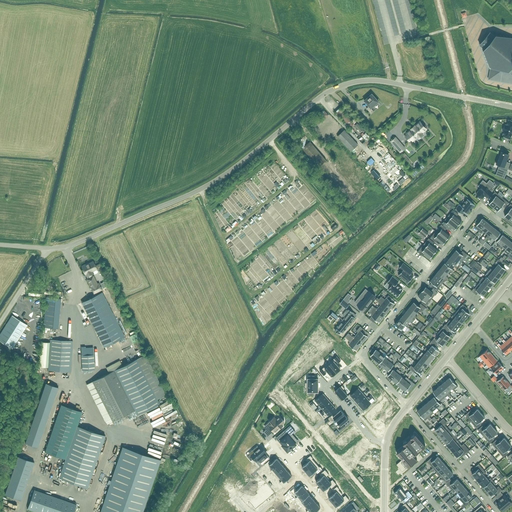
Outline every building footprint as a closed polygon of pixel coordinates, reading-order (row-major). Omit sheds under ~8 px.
[(485,56),(484,57),(487,59),(485,60),(488,62),(486,63),(489,65),(490,68),(488,79),(511,83),(511,38),(509,36),(508,37),(506,36),(505,37),(503,35),(502,36),(500,34),(499,36),(496,35),(495,36),(490,32),(479,44),(484,49),(483,50),(484,53),(483,54),(485,56)] [(372,94),(364,100),(369,106),(366,108),(371,113),(373,111),(371,108),(378,101),(372,94)] [(334,113),(349,128),(355,123),(340,107),(334,113)] [(511,121),(510,120),(508,125),(506,125),(505,124),(503,130),(504,131),(502,135),(506,136),(506,138),(510,139),(511,134),(511,121)] [(425,127),(425,126),(422,122),(422,123),(420,121),(415,126),(415,125),(410,129),(411,129),(406,133),(407,135),(405,137),(409,141),(411,139),(412,141),(417,136),(419,138),(423,135),(421,133),(426,129),(425,127)] [(337,136),(351,151),(358,145),(344,130),(337,136)] [(370,135),(369,136),(364,134),(360,141),(363,142),(364,141),(370,143),(371,140),(372,140),(373,137),(370,135)] [(374,145),(379,149),(382,144),(377,141),(374,145)] [(318,167),(326,160),(310,142),(302,148),(318,167)] [(404,148),(399,142),(395,146),(400,152),(404,148)] [(505,155),(506,154),(500,151),(496,163),(504,167),(508,156),(505,155)] [(356,160),(367,172),(370,169),(359,157),(356,160)] [(385,182),(378,176),(375,179),(382,185),(385,182)] [(476,193),(476,194),(478,195),(480,197),(481,198),(482,199),(483,198),(483,197),(484,196),(485,196),(487,198),(488,197),(488,196),(489,195),(490,194),(491,193),(492,192),(492,191),(493,189),(494,189),(492,188),(494,185),(492,184),(493,184),(493,183),(489,179),(486,183),(483,180),(478,186),(480,188),(479,188),(479,189),(478,190),(478,191),(477,192),(476,193)] [(493,207),(501,197),(495,191),(491,196),(493,198),(489,204),(493,207)] [(508,203),(501,197),(493,207),(498,211),(502,206),(504,208),(508,203)] [(467,214),(474,205),(467,199),(461,206),(459,204),(455,209),(462,214),(464,212),(467,214)] [(301,223),(298,225),(307,235),(310,232),(311,232),(310,226),(311,225),(318,222),(322,220),(320,218),(318,214),(322,218),(328,216),(321,207),(319,207),(314,212),(316,214),(314,215),(315,218),(301,223)] [(456,216),(458,214),(453,210),(447,216),(458,225),(461,221),(456,216)] [(454,230),(458,225),(447,216),(442,223),(447,228),(449,225),(454,230)] [(479,231),(486,222),(482,218),(476,225),(479,227),(477,229),(479,231)] [(485,232),(491,225),(486,222),(479,231),(481,233),(483,230),(485,232)] [(444,231),(446,228),(441,224),(437,228),(440,230),(438,233),(446,240),(450,235),(444,231)] [(488,238),(496,229),(491,225),(485,232),(488,234),(486,237),(488,238)] [(321,228),(328,236),(331,234),(324,226),(321,228)] [(495,240),(500,233),(496,229),(488,238),(490,240),(492,237),(495,240)] [(446,240),(438,233),(436,231),(430,238),(435,242),(437,240),(442,244),(446,240)] [(499,247),(507,238),(502,234),(496,242),(499,244),(497,246),(499,247)] [(432,245),(434,242),(429,238),(423,245),(434,253),(437,249),(432,245)] [(506,248),(511,242),(507,238),(499,247),(501,249),(503,246),(506,248)] [(430,258),(434,253),(423,245),(417,252),(422,256),(424,253),(430,258)] [(462,251),(460,253),(456,250),(452,254),(459,260),(461,257),(464,259),(467,255),(462,251)] [(457,262),(459,260),(452,254),(449,259),(458,266),(459,264),(457,262)] [(456,268),(458,266),(449,259),(445,263),(444,263),(454,270),(452,268),(454,266),(456,268)] [(501,265),(503,263),(502,262),(498,259),(494,263),(497,265),(495,268),(501,273),(505,269),(501,265)] [(87,277),(88,278),(87,279),(94,294),(102,290),(99,282),(96,283),(93,276),(92,276),(91,274),(93,274),(94,274),(97,273),(98,271),(93,261),(86,265),(86,264),(81,266),(85,274),(86,274),(87,277)] [(452,272),(454,270),(444,263),(441,267),(448,273),(450,270),(452,272)] [(412,270),(406,265),(398,275),(403,279),(405,282),(406,281),(407,283),(408,282),(411,279),(411,278),(413,276),(410,273),(412,270)] [(446,275),(448,273),(441,267),(437,272),(446,279),(448,277),(446,275)] [(498,278),(501,273),(495,268),(493,270),(490,268),(488,270),(498,278)] [(494,282),(498,278),(488,270),(487,272),(489,274),(487,276),(486,276),(494,282)] [(446,279),(437,272),(434,276),(442,283),(446,279)] [(387,282),(384,286),(388,289),(397,296),(402,290),(396,284),(399,281),(392,276),(387,282)] [(439,288),(442,283),(434,276),(430,281),(434,284),(432,287),(437,291),(439,288)] [(490,287),(494,282),(486,276),(485,279),(482,277),(481,279),(490,287)] [(486,291),(490,287),(481,279),(479,281),(480,282),(478,284),(486,291)] [(483,296),(486,291),(478,284),(474,288),(471,290),(476,294),(478,292),(483,296)] [(432,288),(430,291),(425,286),(421,291),(431,299),(435,295),(437,292),(432,288)] [(265,300),(271,296),(267,291),(261,295),(265,300)] [(375,296),(372,294),(371,294),(370,293),(368,291),(365,295),(362,292),(355,302),(357,304),(359,306),(360,307),(361,308),(362,309),(365,306),(366,307),(375,296)] [(427,303),(431,299),(421,291),(418,296),(423,300),(421,302),(426,306),(428,304),(427,303)] [(124,337),(102,292),(81,303),(104,347),(124,337)] [(391,301),(393,299),(388,295),(385,299),(381,296),(379,299),(390,308),(394,303),(391,301)] [(60,299),(45,297),(43,327),(58,328),(60,299)] [(379,299),(377,297),(375,299),(379,303),(379,304),(380,305),(379,307),(386,313),(390,308),(379,299)] [(440,306),(441,307),(446,300),(443,298),(438,304),(440,306)] [(343,299),(340,302),(346,307),(349,304),(347,303),(343,299)] [(420,303),(418,306),(414,302),(410,306),(416,312),(419,309),(422,312),(425,307),(420,303)] [(438,304),(437,304),(431,312),(434,315),(441,307),(440,306),(438,304)] [(465,310),(467,308),(463,304),(459,309),(457,311),(465,318),(469,313),(465,310)] [(376,307),(375,308),(372,305),(370,308),(372,309),(383,318),(386,313),(379,307),(377,309),(376,307)] [(414,314),(416,312),(410,306),(406,311),(415,318),(417,316),(414,314)] [(342,320),(349,325),(355,317),(351,314),(353,312),(348,308),(346,311),(348,313),(342,320)] [(379,322),(383,318),(372,309),(369,311),(373,314),(369,319),(374,323),(376,320),(379,322)] [(414,320),(415,318),(406,311),(402,315),(409,321),(411,318),(414,320)] [(462,322),(465,318),(457,311),(453,315),(452,315),(462,322)] [(332,312),(330,315),(333,318),(336,320),(338,317),(332,312)] [(0,341),(12,349),(27,325),(12,315),(0,333),(0,341)] [(407,324),(409,321),(402,315),(399,320),(398,319),(398,320),(408,327),(409,325),(407,324)] [(458,327),(462,322),(452,315),(451,317),(453,319),(451,321),(450,320),(449,320),(458,327)] [(429,321),(426,325),(427,326),(429,327),(435,321),(432,319),(431,318),(429,321)] [(349,325),(342,320),(334,330),(339,334),(341,332),(342,333),(349,325)] [(408,327),(398,320),(395,324),(399,328),(397,330),(402,334),(404,332),(401,329),(405,325),(408,327)] [(458,327),(449,320),(446,324),(445,324),(443,326),(448,330),(450,328),(454,332),(458,327)] [(365,334),(367,332),(360,326),(356,331),(358,332),(356,334),(364,341),(368,336),(365,334)] [(448,330),(443,326),(437,333),(439,335),(446,340),(450,336),(446,333),(448,330)] [(353,336),(352,336),(348,333),(346,335),(360,346),(364,341),(356,334),(354,337),(353,336)] [(356,351),(360,346),(346,335),(345,337),(349,340),(348,341),(350,342),(348,344),(356,351)] [(435,339),(434,338),(431,341),(436,345),(438,342),(442,345),(446,340),(439,335),(435,339)] [(388,343),(382,338),(381,338),(380,337),(377,341),(385,347),(388,343)] [(510,350),(511,348),(511,342),(508,338),(505,341),(502,337),(500,338),(504,342),(510,350)] [(72,341),(50,339),(48,370),(70,372),(72,341)] [(40,341),(38,367),(48,367),(49,342),(40,341)] [(434,347),(436,345),(431,341),(429,343),(432,345),(428,350),(425,347),(435,355),(439,350),(434,347)] [(505,354),(510,350),(504,342),(500,345),(497,341),(495,342),(505,354)] [(89,347),(81,348),(82,370),(94,369),(94,354),(93,347),(89,347)] [(373,347),(369,351),(372,353),(370,356),(375,359),(382,350),(380,349),(378,351),(375,349),(373,347)] [(431,359),(435,355),(425,347),(424,349),(426,351),(424,354),(431,359)] [(487,349),(479,356),(484,362),(492,355),(487,349)] [(382,354),(384,352),(382,350),(375,359),(379,363),(385,356),(382,354)] [(92,381),(92,382),(112,421),(135,410),(137,415),(159,403),(157,399),(165,394),(145,354),(137,359),(92,381)] [(427,364),(431,359),(424,354),(422,356),(420,354),(418,356),(427,364)] [(497,360),(492,355),(484,362),(489,367),(497,360)] [(332,362),(329,364),(336,372),(340,368),(335,362),(336,360),(338,363),(340,361),(336,356),(330,361),(332,362)] [(384,357),(385,356),(379,363),(383,367),(391,358),(389,356),(387,359),(384,357)] [(417,363),(424,368),(427,364),(418,356),(416,358),(419,360),(417,363)] [(391,362),(393,360),(391,358),(383,367),(388,371),(393,364),(391,362)] [(495,374),(503,367),(498,361),(490,368),(495,374)] [(420,373),(424,368),(417,363),(416,362),(412,366),(411,365),(409,368),(413,372),(415,369),(420,373)] [(326,365),(320,370),(324,375),(326,373),(324,371),(326,369),(331,376),(336,372),(329,364),(327,367),(326,365)] [(392,379),(399,370),(397,369),(395,371),(393,369),(387,375),(392,379)] [(399,374),(401,372),(399,370),(392,379),(396,383),(402,376),(399,374)] [(305,382),(305,385),(318,385),(318,378),(314,378),(314,375),(308,375),(308,378),(307,378),(307,382),(305,382)] [(402,377),(402,376),(396,383),(400,387),(408,378),(406,376),(404,379),(402,377)] [(510,384),(503,376),(497,381),(496,382),(499,385),(499,384),(504,389),(505,389),(507,392),(511,389),(510,389),(511,387),(511,384),(511,385),(510,385),(510,384)] [(445,381),(451,388),(453,390),(457,386),(449,377),(445,381)] [(408,382),(410,380),(408,378),(400,387),(405,391),(411,384),(408,382)] [(449,390),(451,388),(445,381),(441,384),(449,394),(451,392),(449,390)] [(25,443),(37,447),(58,387),(45,383),(25,443)] [(441,384),(437,388),(445,397),(447,395),(449,397),(451,396),(449,394),(441,384)] [(305,385),(305,387),(307,387),(307,391),(308,391),(308,395),(314,395),(314,391),(318,392),(318,385),(305,385)] [(342,385),(335,391),(342,399),(347,395),(342,388),(344,387),(342,385)] [(358,388),(350,395),(354,400),(362,393),(358,388)] [(440,401),(445,397),(437,388),(432,392),(440,401)] [(323,393),(315,400),(319,405),(327,398),(323,393)] [(362,393),(354,400),(358,405),(367,398),(362,393)] [(430,400),(436,407),(440,404),(434,396),(430,400)] [(327,398),(319,405),(323,410),(331,403),(327,398)] [(367,398),(358,405),(363,410),(371,403),(367,398)] [(436,407),(430,400),(425,403),(432,411),(436,407)] [(331,403),(323,410),(327,415),(336,408),(331,403)] [(433,413),(432,411),(425,403),(421,407),(429,416),(433,413)] [(87,488),(105,435),(77,426),(82,412),(61,404),(45,452),(66,459),(59,478),(87,488)] [(431,418),(429,416),(421,407),(417,411),(425,420),(427,418),(429,420),(431,418)] [(469,411),(465,415),(470,421),(481,413),(477,408),(471,413),(469,411)] [(332,414),(330,416),(333,420),(334,418),(337,421),(344,414),(340,410),(334,416),(332,414)] [(470,421),(476,428),(481,424),(479,422),(484,417),(481,413),(470,421)] [(339,423),(336,426),(340,430),(345,426),(343,423),(348,419),(344,414),(337,421),(339,423)] [(266,429),(263,432),(267,436),(273,431),(274,432),(279,428),(282,425),(281,423),(284,421),(283,420),(284,419),(281,416),(280,417),(279,416),(275,419),(274,417),(269,421),(269,422),(272,425),(270,427),(269,426),(266,429)] [(447,422),(443,418),(438,422),(440,424),(435,429),(438,434),(447,426),(445,424),(447,422)] [(482,425),(477,430),(483,436),(493,427),(490,423),(484,428),(482,425)] [(296,444),(289,436),(292,434),(295,431),(290,425),(279,434),(283,438),(280,440),(283,444),(282,445),(287,451),(296,444)] [(451,431),(447,426),(438,434),(442,438),(451,431)] [(483,436),(489,443),(494,439),(492,436),(497,432),(493,427),(483,436)] [(455,435),(451,431),(442,438),(446,443),(455,435)] [(402,459),(396,464),(402,471),(417,459),(414,456),(413,455),(418,450),(425,445),(418,436),(415,433),(415,434),(415,435),(412,438),(411,437),(407,440),(408,441),(404,444),(403,443),(403,444),(404,446),(396,452),(397,453),(398,452),(401,456),(400,456),(402,459)] [(446,443),(449,448),(458,440),(456,438),(458,436),(456,434),(455,435),(446,443)] [(507,442),(503,437),(498,442),(496,440),(491,444),(497,450),(507,442)] [(460,446),(462,444),(458,440),(449,448),(453,452),(460,446)] [(511,446),(507,442),(497,450),(502,457),(507,453),(505,451),(511,446)] [(254,453),(251,455),(256,460),(257,460),(258,460),(262,465),(265,462),(263,460),(266,457),(264,454),(266,452),(263,449),(261,446),(259,448),(258,447),(257,446),(252,450),(254,453)] [(463,450),(460,446),(453,452),(457,456),(461,453),(463,455),(468,451),(466,449),(463,450)] [(142,511),(160,460),(122,447),(99,511),(142,511)] [(22,497),(39,459),(23,452),(7,490),(22,497)] [(307,462),(301,467),(305,471),(314,464),(315,463),(312,458),(310,455),(305,459),(307,462)] [(432,468),(441,461),(437,456),(433,459),(431,457),(426,461),(428,464),(429,464),(432,468)] [(269,460),(264,464),(268,469),(270,467),(272,469),(280,462),(276,458),(271,463),(269,460)] [(445,465),(441,461),(432,468),(430,470),(432,472),(434,470),(436,472),(445,465)] [(272,469),(270,470),(274,475),(276,474),(276,473),(284,467),(280,462),(272,469)] [(475,478),(484,470),(478,463),(473,467),(475,470),(471,473),(475,478)] [(314,464),(305,471),(309,476),(315,471),(317,473),(322,469),(318,465),(316,467),(314,464)] [(236,480),(233,482),(238,488),(250,478),(240,465),(235,469),(240,475),(235,479),(236,480)] [(436,472),(436,473),(440,477),(448,469),(445,465),(436,472)] [(284,467),(276,473),(276,474),(280,478),(288,471),(284,467)] [(448,469),(440,477),(444,481),(443,481),(445,484),(450,480),(448,477),(452,474),(448,469)] [(321,477),(316,482),(319,486),(328,479),(328,478),(326,476),(329,474),(325,470),(319,474),(321,477)] [(486,472),(484,470),(475,478),(479,482),(486,476),(484,474),(486,472)] [(282,480),(279,482),(283,487),(288,483),(286,480),(291,476),(288,471),(280,478),(282,480)] [(488,479),(486,476),(479,482),(483,487),(483,486),(492,479),(490,477),(488,479)] [(448,486),(452,490),(460,483),(456,478),(452,482),(450,480),(445,484),(448,486)] [(328,479),(319,486),(323,491),(329,486),(331,488),(336,484),(332,479),(330,481),(328,479)] [(487,491),(494,485),(496,484),(492,479),(483,486),(483,487),(487,491)] [(452,490),(451,491),(453,493),(455,491),(457,493),(464,487),(460,483),(452,490)] [(265,484),(261,488),(268,496),(273,493),(265,484)] [(294,488),(289,491),(295,498),(296,498),(305,489),(302,485),(296,490),(294,488)] [(494,485),(487,491),(491,495),(495,492),(497,494),(500,492),(502,490),(498,486),(496,488),(494,485)] [(334,493),(328,498),(332,502),(342,494),(338,489),(339,489),(337,486),(332,490),(334,493)] [(228,487),(224,490),(230,497),(234,494),(228,487)] [(400,487),(394,493),(401,501),(404,498),(407,500),(412,496),(408,491),(405,493),(400,487)] [(457,493),(455,495),(459,499),(461,497),(468,492),(464,487),(457,493)] [(261,488),(257,492),(264,500),(268,496),(261,488)] [(309,494),(305,489),(296,498),(299,502),(300,502),(309,494)] [(33,490),(27,509),(36,511),(73,511),(76,504),(33,490)] [(256,491),(252,495),(260,504),(264,500),(257,492),(256,491)] [(468,492),(461,497),(465,502),(463,504),(465,506),(466,505),(469,503),(470,502),(468,500),(472,496),(468,492)] [(510,498),(506,493),(498,500),(499,501),(496,503),(504,511),(511,504),(508,499),(510,498)] [(299,502),(303,507),(305,505),(312,499),(309,494),(300,502),(299,502)] [(341,494),(332,502),(336,507),(342,502),(344,504),(349,499),(345,495),(343,497),(341,494)] [(252,495),(247,498),(255,508),(260,504),(252,495)] [(312,499),(305,505),(308,509),(308,510),(316,503),(312,499)] [(308,509),(306,511),(314,511),(320,507),(316,503),(309,510),(308,510),(308,509)] [(411,510),(405,503),(400,507),(402,509),(399,511),(408,511),(411,510)] [(463,508),(461,509),(463,511),(464,511),(471,506),(469,503),(466,505),(465,506),(463,508)]
